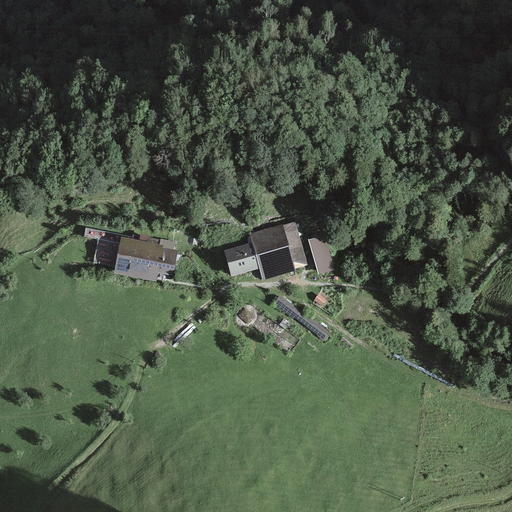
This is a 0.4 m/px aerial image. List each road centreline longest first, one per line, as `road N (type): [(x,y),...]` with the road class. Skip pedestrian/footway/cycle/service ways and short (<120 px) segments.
road 1 (track): [(35,511),(110,429),(148,362),(229,289)]
road 2 (track): [(273,284),(422,380),(511,410)]
road 3 (track): [(444,312),(356,286),(273,284)]
